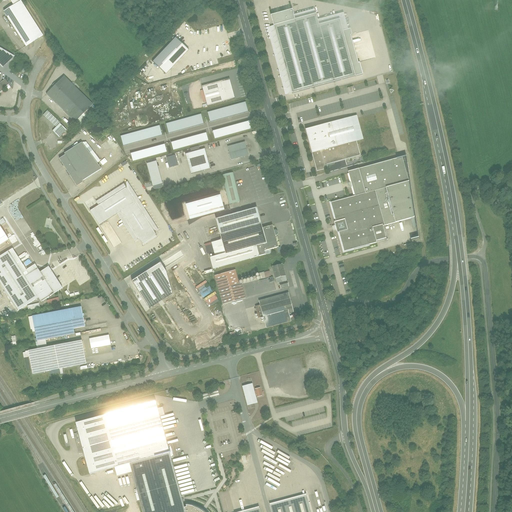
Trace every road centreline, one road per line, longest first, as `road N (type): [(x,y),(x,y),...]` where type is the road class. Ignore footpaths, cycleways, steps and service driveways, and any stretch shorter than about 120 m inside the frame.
road 1 (unclassified): [(492,511),(495,392),(479,256),(424,265),(388,303),(322,304)]
road 2 (tertiary): [(239,0),(322,304)]
road 3 (residential): [(170,372),(39,165),(25,119)]
road 4 (primary): [(457,240),(405,0)]
road 5 (primary): [(468,452),(457,240)]
road 6 (residential): [(170,372),(0,419)]
road 7 (residential): [(329,330),(170,372)]
road 8 (primary): [(457,240),(440,320),(383,370)]
road 9 (primary): [(378,511),(356,419),(362,392),(383,370)]
road 10 (primary): [(383,370),(424,365),(450,380),(468,452)]
